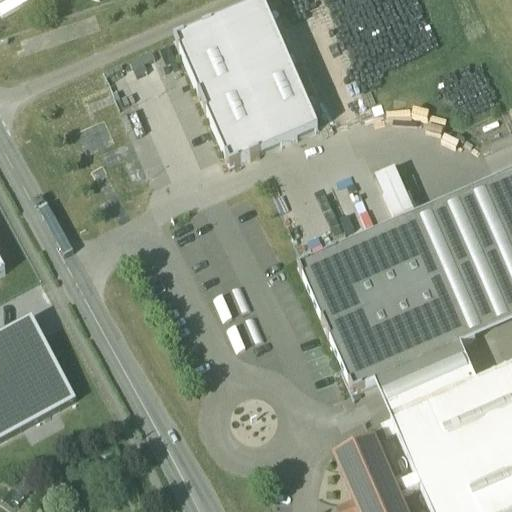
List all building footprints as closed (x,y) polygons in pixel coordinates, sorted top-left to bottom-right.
[(313,127),(261,6),(174,43),(226,164),(313,127)] [(379,390),(420,483),(425,495),(432,511),(511,511),(511,375),(480,389),(464,353),(511,332),(511,182),(301,274),(356,400),(379,390)] [(0,279),(9,275),(0,257),(0,279)] [(34,328),(0,344),(0,445),(78,406),(34,328)] [(405,511),(402,504),(397,493),(377,447),(357,456),(359,460),(341,468),(359,511),(405,511)] [(425,495),(420,483),(397,493),(402,504),(425,495)]
